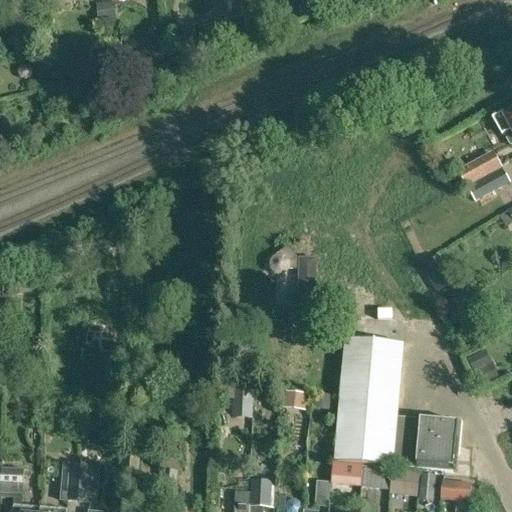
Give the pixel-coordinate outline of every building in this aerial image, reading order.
[(96,4),(98,22),(117,20),(115,3),(96,4)] [(233,44),(234,52),(242,51),(241,43),(248,42),(245,18),(228,19),(233,44)] [(205,37),(207,50),(231,45),(228,26),(215,29),(217,35),(205,37)] [(121,56),(124,73),(148,69),(145,52),(121,56)] [(33,72),(30,66),(25,65),(19,68),(17,73),(20,79),(26,81),(32,78),(33,72)] [(503,134),(509,145),(511,143),(511,112),(504,116),(502,113),(491,119),(501,135),(503,134)] [(458,172),(467,188),(494,173),(485,157),(458,172)] [(468,189),(475,204),(502,188),(494,174),(468,189)] [(203,215),(217,216),(217,198),(217,184),(204,184),(204,198),(203,215)] [(500,217),(507,228),(511,225),(511,209),(507,212),(508,212),(500,217)] [(151,215),(151,226),(166,226),(166,215),(151,215)] [(95,248),(116,248),(116,236),(95,236),(95,248)] [(71,245),(73,260),(88,258),(86,243),(71,245)] [(297,308),(314,309),(316,259),(298,258),(287,247),(283,250),(283,255),(275,255),(269,261),(269,270),(275,277),(284,277),(290,272),(291,270),(299,271),(297,308)] [(6,281),(10,297),(31,293),(27,277),(6,281)] [(320,330),(297,331),(298,370),(322,369),(320,330)] [(334,462),(457,473),(461,424),(396,418),(402,344),(344,339),(334,462)] [(469,360),(476,374),(493,365),(486,351),(469,360)] [(493,365),(476,374),(483,387),(500,379),(500,378),(493,365)] [(252,417),(253,387),(232,387),(231,417),(252,417)] [(316,396),(315,408),(330,409),(332,397),(316,396)] [(120,509),(135,510),(136,490),(138,490),(139,458),(121,457),(120,490),(120,509)] [(97,465),(79,464),(79,468),(78,504),(95,505),(97,465)] [(60,503),(78,504),(79,468),(75,468),(75,470),(65,470),(65,467),(61,467),(61,472),(63,472),(62,480),(60,480),(60,503)] [(362,467),(360,489),(389,492),(391,470),(362,467)] [(1,499),(23,500),(25,471),(2,470),(1,499)] [(391,470),(389,492),(389,497),(418,499),(420,474),(392,472),(392,470),(391,470)] [(160,511),(171,511),(174,511),(178,473),(164,472),(160,511)] [(419,502),(433,503),(436,476),(422,475),(419,502)] [(441,501),(469,504),(471,486),(460,485),(461,483),(443,481),(441,494),(441,501)] [(315,507),(328,509),(330,487),(330,483),(317,482),(315,507)] [(249,494),(248,511),(261,511),(262,508),(268,509),(271,485),(250,483),(249,494)] [(248,511),(249,494),(233,494),(232,506),(233,506),(232,511),(248,511)]
